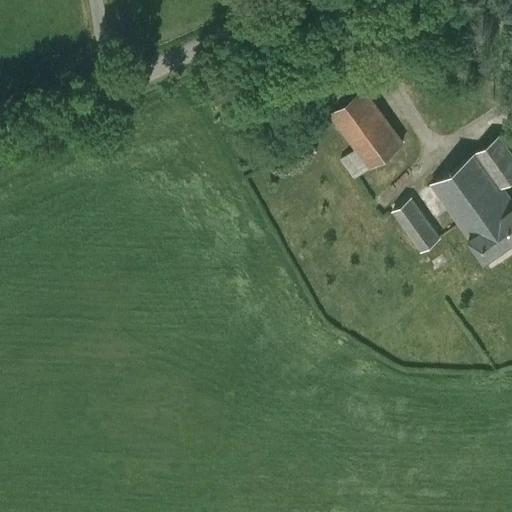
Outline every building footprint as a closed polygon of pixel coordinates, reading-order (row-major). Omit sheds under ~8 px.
[(469,43),(473,52),(482,48),(478,39),(469,43)] [(356,148),(341,159),(355,178),(405,142),(366,85),(329,111),(356,148)] [(307,135),(289,147),(298,161),(316,150),(307,135)] [(511,153),(500,136),(432,183),(484,258),(511,239),(511,201),(501,185),(511,177),(511,153)] [(392,209),(420,250),(440,236),(412,195),(392,209)]
